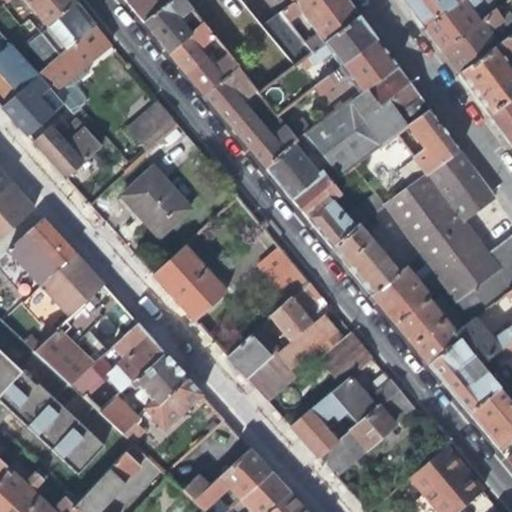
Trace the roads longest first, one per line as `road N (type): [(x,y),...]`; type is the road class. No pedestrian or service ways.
road 1 (residential): [(95,0),(511,502)]
road 2 (residential): [(333,511),(0,142)]
road 3 (residential): [(373,0),(511,185)]
